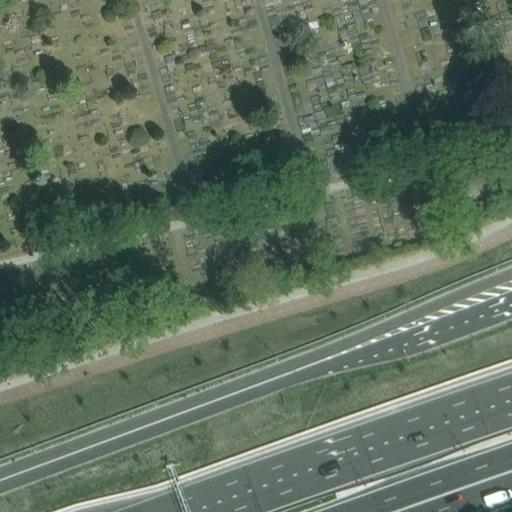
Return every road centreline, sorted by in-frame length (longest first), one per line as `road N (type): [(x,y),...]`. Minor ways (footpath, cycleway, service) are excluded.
road 1 (secondary): [(0,479),(391,335)]
road 2 (trunk): [(511,391),(183,511)]
road 3 (trunk): [(382,511),(511,464)]
road 4 (secondary): [(511,273),(391,335)]
road 5 (secondary): [(391,335),(511,297)]
